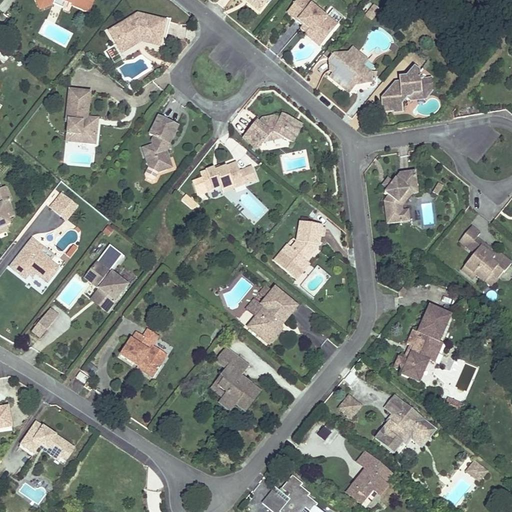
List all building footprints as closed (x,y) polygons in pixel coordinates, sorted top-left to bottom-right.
[(89,12),(93,0),(35,0),(38,6),(52,0),(59,0),(65,2),(62,8),(64,9),(64,11),(68,13),(70,12),(72,5),(89,12)] [(59,0),(52,0),(38,6),(40,10),(53,4),(62,8),(65,2),(59,0)] [(250,0),(248,3),(259,12),(268,0),(250,0)] [(328,17),(307,0),(297,0),(287,13),(303,26),(308,30),(309,31),(323,43),(338,25),(328,17)] [(374,5),(366,15),(372,20),(380,10),(374,5)] [(328,17),(338,25),(343,19),(333,10),(328,17)] [(166,22),(138,14),(109,32),(116,43),(121,40),(125,47),(137,40),(136,38),(141,35),(143,39),(161,43),(166,22)] [(323,43),(309,31),(305,35),(320,47),(323,43)] [(160,47),(161,43),(143,39),(141,35),(136,38),(137,40),(125,47),(121,40),(116,43),(122,54),(141,43),(160,47)] [(368,61),(352,48),(347,54),(332,55),(329,60),(330,71),(333,74),(330,78),(350,94),(356,86),(356,84),(360,84),(360,86),(372,84),(371,81),(371,73),(363,67),(368,61)] [(392,93),(389,90),(381,100),(383,112),(394,111),(394,113),(403,112),(402,103),(407,97),(410,97),(413,93),(421,92),(425,95),(429,95),(433,90),(432,78),(421,80),(420,71),(415,67),(407,76),(399,77),(400,82),(400,83),(392,93)] [(395,82),(389,90),(392,93),(400,83),(400,82),(395,82)] [(79,91),(69,90),(66,121),(68,121),(67,134),(80,136),(80,143),(95,145),(97,132),(94,132),(95,123),(81,122),(81,118),(84,118),(86,103),(78,102),(79,91)] [(90,92),(79,91),(78,102),(86,103),(84,118),(81,118),(81,122),(95,123),(94,132),(97,132),(98,123),(98,119),(88,118),(90,92)] [(410,97),(407,97),(412,101),(426,99),(429,95),(425,95),(421,92),(413,93),(410,97)] [(301,125),(282,115),(280,120),(278,119),(259,123),(257,121),(243,138),(258,150),(265,142),(271,134),(273,134),(282,138),(292,143),(301,125)] [(178,127),(158,117),(149,135),(154,137),(151,142),(154,143),(153,146),(142,149),(149,168),(145,176),(146,178),(153,181),(155,181),(159,173),(168,170),(165,160),(169,159),(166,151),(164,150),(163,146),(170,143),(178,127)] [(271,134),(265,142),(282,138),(273,134),(271,134)] [(202,180),(193,184),(197,196),(221,188),(222,190),(243,182),(244,185),(257,180),(252,167),(240,172),(236,164),(221,170),(215,172),(214,169),(200,174),(202,180)] [(400,174),(393,183),(387,190),(384,193),(388,196),(384,202),(385,214),(388,213),(389,224),(402,222),(401,211),(397,212),(397,205),(409,190),(418,189),(417,176),(410,177),(410,173),(400,174)] [(382,186),(387,190),(393,183),(388,179),(382,186)] [(243,182),(222,190),(223,193),(244,185),(243,182)] [(10,201),(5,188),(0,190),(0,228),(4,227),(10,224),(8,218),(14,216),(8,202),(10,201)] [(418,189),(409,190),(397,205),(397,212),(401,211),(402,222),(409,222),(408,210),(402,211),(402,207),(411,195),(419,194),(418,189)] [(71,203),(61,195),(50,209),(60,217),(71,203)] [(185,196),(181,201),(193,211),(197,206),(185,196)] [(77,208),(71,203),(60,217),(65,221),(77,208)] [(312,246),(319,246),(320,236),(322,227),(322,226),(300,223),(297,242),(292,249),(285,256),(281,253),(274,261),(293,277),(311,255),(312,246)] [(468,248),(476,239),(480,234),(472,227),(460,241),(468,248)] [(32,239),(27,245),(50,262),(55,256),(32,239)] [(481,247),(493,257),(495,254),(476,239),(468,248),(475,254),(481,247)] [(27,245),(10,268),(26,280),(30,275),(33,271),(35,272),(35,273),(36,274),(48,284),(59,269),(50,262),(27,245)] [(66,256),(70,259),(77,249),(73,246),(66,256)] [(285,256),(292,249),(288,246),(281,253),(285,256)] [(493,257),(481,247),(475,254),(462,270),(471,277),(474,274),(476,275),(485,282),(490,276),(493,278),(499,271),(502,274),(503,274),(511,264),(497,252),(495,254),(493,257)] [(306,261),(293,277),(296,280),(310,264),(306,261)] [(128,286),(97,263),(88,275),(102,287),(99,290),(102,292),(94,303),(107,313),(128,286)] [(490,276),(485,282),(491,288),(502,274),(499,271),(493,278),(490,276)] [(102,287),(88,275),(85,279),(99,290),(102,287)] [(265,298),(270,291),(266,287),(260,294),(265,298)] [(297,307),(275,289),(261,305),(265,308),(256,319),(248,328),(269,346),(282,329),(280,328),(276,324),(279,321),(283,324),(297,307)] [(91,301),(94,303),(102,292),(99,290),(91,301)] [(246,311),(256,319),(265,308),(261,305),(255,300),(246,311)] [(429,308),(418,333),(413,331),(407,345),(410,346),(414,348),(407,361),(404,360),(399,357),(394,368),(403,372),(401,375),(419,383),(429,361),(437,343),(439,343),(451,317),(429,308)] [(44,318),(52,324),(57,317),(50,311),(44,318)] [(33,333),(40,338),(52,324),(44,318),(33,333)] [(143,337),(154,344),(158,338),(147,331),(143,337)] [(132,340),(131,340),(120,356),(133,364),(135,362),(139,365),(138,367),(137,368),(153,379),(161,366),(159,365),(165,355),(152,346),(154,344),(143,337),(137,333),(132,340)] [(437,343),(429,361),(434,364),(442,345),(439,343),(437,343)] [(404,360),(407,361),(414,348),(410,346),(404,360)] [(216,363),(224,369),(234,356),(226,349),(216,363)] [(168,356),(165,355),(159,365),(161,366),(168,356)] [(241,374),(247,366),(234,356),(224,369),(226,370),(221,377),(224,380),(218,387),(227,394),(223,399),(233,407),(235,405),(245,412),(260,392),(246,381),(244,383),(239,379),(241,377),(242,375),(241,374)] [(83,373),(91,379),(97,369),(89,364),(83,373)] [(76,378),(85,384),(89,378),(80,372),(76,378)] [(227,394),(218,387),(224,380),(221,377),(211,390),(214,393),(223,399),(227,394)] [(349,397),(339,409),(351,419),(361,407),(349,397)] [(419,417),(394,397),(384,409),(392,415),(396,419),(392,424),(389,421),(388,423),(375,439),(397,457),(405,446),(403,444),(408,438),(411,440),(416,444),(426,431),(415,422),(419,417)] [(233,407),(223,399),(219,404),(229,412),(233,407)] [(462,406),(449,400),(445,407),(459,413),(462,406)] [(0,408),(0,429),(12,427),(8,407),(0,408)] [(392,424),(396,419),(392,415),(387,421),(388,423),(389,421),(392,424)] [(426,431),(416,444),(422,449),(436,431),(419,417),(415,422),(426,431)] [(34,455),(38,448),(40,445),(60,459),(70,445),(36,422),(20,446),(34,455)] [(325,441),(331,433),(324,428),(318,435),(325,441)] [(40,445),(38,448),(58,462),(60,459),(40,445)] [(70,445),(60,459),(65,462),(75,449),(70,445)] [(392,475),(365,454),(358,463),(366,470),(367,471),(360,481),(358,480),(347,493),(357,501),(362,495),(366,498),(373,490),(377,494),(385,485),(392,475)] [(366,470),(358,480),(360,481),(367,471),(366,470)] [(490,489),(493,485),(480,475),(477,479),(490,489)] [(320,511),(316,508),(318,506),(308,497),(310,495),(300,487),(302,485),(292,476),(281,490),(289,497),(288,498),(290,500),(287,503),(273,491),(263,504),(272,511),(320,511)] [(490,489),(477,479),(472,485),(485,495),(490,489)] [(385,485),(377,494),(380,496),(387,487),(385,485)] [(362,495),(357,501),(361,505),(366,498),(362,495)]
